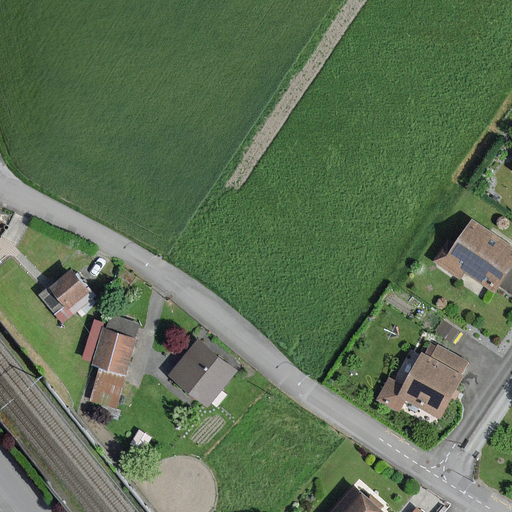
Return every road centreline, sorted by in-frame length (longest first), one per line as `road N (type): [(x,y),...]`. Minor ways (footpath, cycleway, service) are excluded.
road 1 (residential): [(435,479),(107,234),(0,184)]
road 2 (residential): [(435,479),(511,363)]
